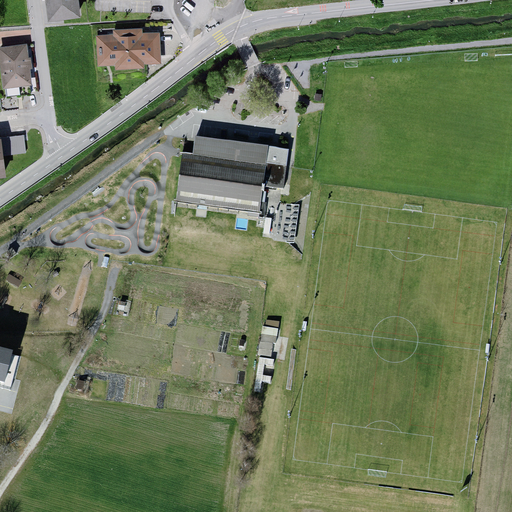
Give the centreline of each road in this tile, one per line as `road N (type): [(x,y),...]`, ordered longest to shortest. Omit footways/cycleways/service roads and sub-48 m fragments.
road 1 (track): [(0,487),(99,316),(115,265)]
road 2 (unclassified): [(235,32),(317,13),(439,0)]
road 3 (unclassified): [(68,152),(235,32)]
road 4 (residential): [(258,79),(217,111),(224,122),(288,129),(291,100)]
